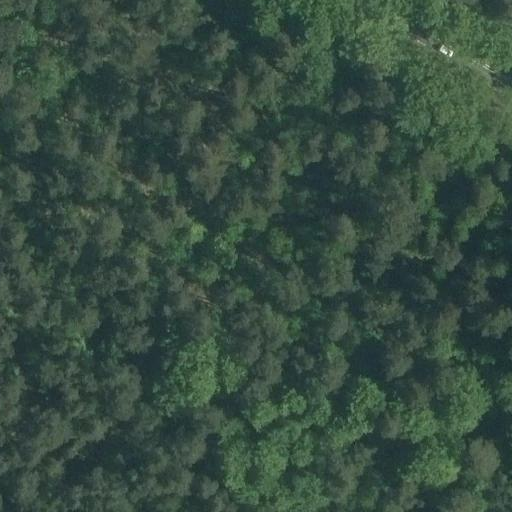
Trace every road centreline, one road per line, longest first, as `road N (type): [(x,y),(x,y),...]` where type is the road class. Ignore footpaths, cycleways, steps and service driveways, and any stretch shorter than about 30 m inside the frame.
road 1 (track): [(493,383),(273,267),(0,45)]
road 2 (primary): [(511,82),(376,0)]
